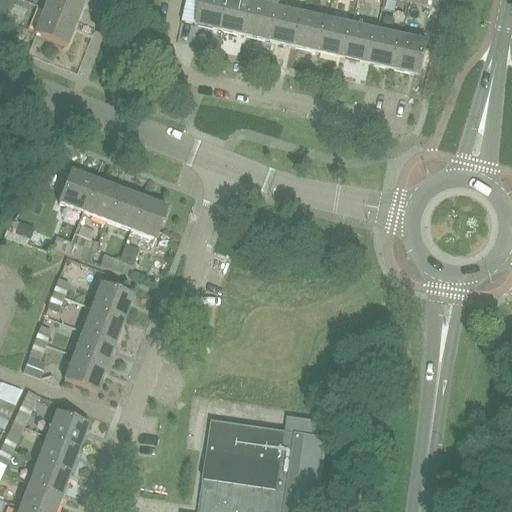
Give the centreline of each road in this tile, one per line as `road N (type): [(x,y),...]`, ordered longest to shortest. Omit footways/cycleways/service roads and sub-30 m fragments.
road 1 (residential): [(402,125),(178,74),(166,50),(175,0)]
road 2 (residential): [(128,422),(226,162)]
road 3 (residential): [(226,162),(0,75)]
road 4 (tertiary): [(415,511),(449,277)]
road 5 (residential): [(411,219),(226,162)]
road 6 (tertiary): [(466,181),(508,0)]
road 7 (residential): [(128,422),(0,370)]
